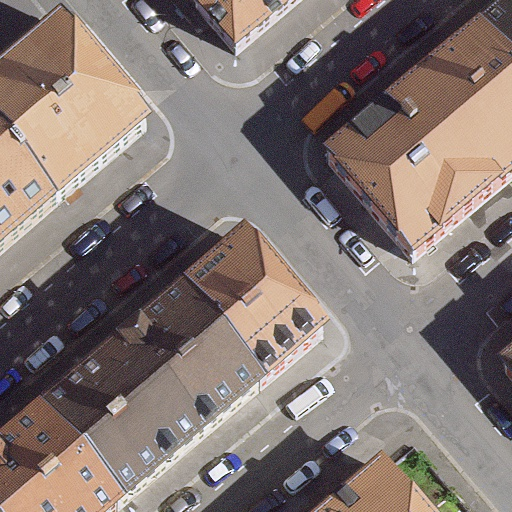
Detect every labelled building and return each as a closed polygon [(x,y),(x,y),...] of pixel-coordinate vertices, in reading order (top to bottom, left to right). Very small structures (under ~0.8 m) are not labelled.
[(178,0),(235,67),(313,0),(178,0)] [(511,8),(476,40),(511,82),(511,8)] [(144,132),(61,37),(0,89),(0,134),(61,204),(144,132)] [(511,191),(511,82),(476,40),(325,167),(415,273),(511,191)] [(0,257),(61,204),(0,134),(0,257)] [(323,341),(245,250),(181,303),(259,394),(323,341)] [(119,511),(259,394),(181,303),(111,364),(39,422),(116,511),(119,511)] [(511,392),(511,366),(499,377),(511,392)] [(116,511),(39,422),(0,455),(0,511),(116,511)] [(417,511),(382,471),(334,511),(417,511)]
